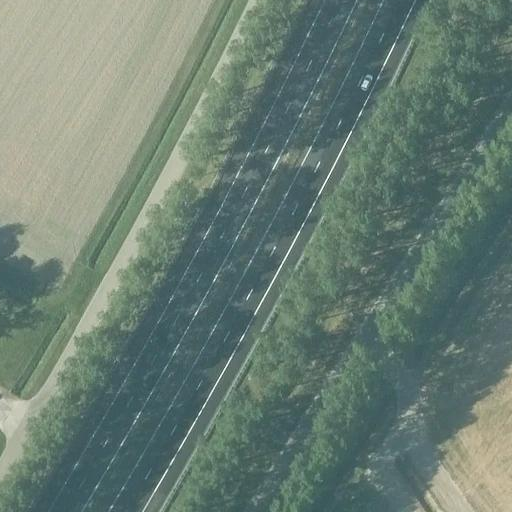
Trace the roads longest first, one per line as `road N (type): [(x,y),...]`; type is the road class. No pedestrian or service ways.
road 1 (motorway): [(124,511),(260,274),(401,0)]
road 2 (motorway): [(338,0),(136,395),(66,511)]
road 3 (unclassified): [(0,467),(123,262),(256,0)]
road 4 (tertiary): [(256,511),(511,103)]
road 5 (track): [(413,511),(382,468),(414,403),(365,341)]
